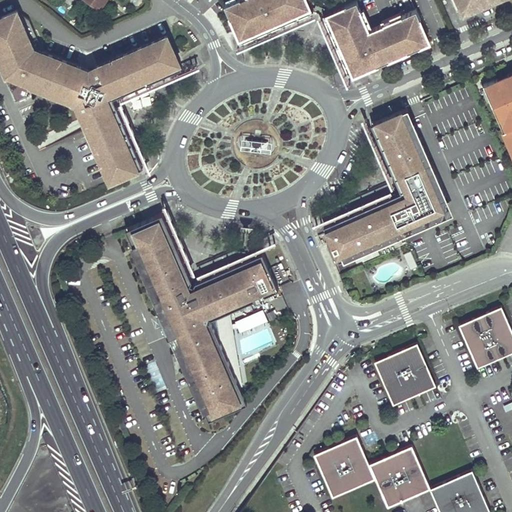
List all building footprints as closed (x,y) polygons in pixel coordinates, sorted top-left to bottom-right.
[(181,61),(169,22),(88,57),(34,37),(24,14),(21,15),(16,0),(13,0),(0,5),(0,58),(16,96),(29,91),(28,87),(30,83),(80,103),(77,110),(104,181),(143,165),(111,89),(181,61)] [(88,0),(100,8),(106,0),(105,0),(88,0)] [(311,0),(225,0),(228,7),(239,32),(312,1),(311,0)] [(337,39),(352,72),(374,63),(374,64),(387,58),(387,57),(405,49),(405,50),(419,45),(418,43),(426,40),(417,20),(419,19),(414,8),(401,14),(401,15),(383,23),(382,22),(369,21),(360,0),(339,0),(323,7),(325,11),(327,16),(331,25),(333,30),(337,39)] [(454,0),(458,10),(462,8),(464,12),(491,0),(454,0)] [(511,70),(487,82),(508,128),(503,130),(511,149),(511,70)] [(394,194),(323,225),(326,231),(330,241),(332,244),(339,260),(350,254),(350,253),(357,250),(357,251),(436,216),(440,206),(444,196),(412,124),(410,125),(407,118),(409,117),(404,107),(370,123),(397,184),(410,189),(408,194),(407,198),(394,194)] [(247,137),(246,146),(257,147),(257,146),(258,147),(268,149),(269,140),(258,139),(258,140),(258,139),(247,137)] [(410,189),(397,184),(400,191),(394,194),(407,198),(408,194),(410,189)] [(163,212),(126,228),(133,244),(137,243),(140,249),(136,251),(157,297),(155,298),(159,306),(162,314),(164,313),(202,402),(205,401),(208,408),(205,409),(209,418),(248,402),(241,386),(243,385),(231,309),(255,298),(256,301),(265,297),(264,294),(267,293),(279,288),(263,251),(200,279),(197,278),(192,278),(163,212)] [(249,228),(248,233),(250,233),(251,232),(252,231),(253,229),(253,227),(253,225),(243,224),(242,226),(242,228),(242,230),(243,231),(244,232),(245,233),(246,228),(249,228)] [(411,249),(403,252),(411,268),(418,265),(411,249)] [(279,288),(267,293),(270,300),(282,295),(279,288)] [(458,322),(477,365),(511,349),(511,328),(501,303),(458,322)] [(241,332),(268,319),(263,309),(235,321),(241,332)] [(393,402),(435,383),(416,340),(374,359),(393,402)] [(191,387),(182,391),(195,421),(204,417),(191,387)] [(358,433),(315,452),(334,495),(377,476),(389,504),(431,486),(412,443),(370,461),(358,433)] [(473,467),(431,486),(442,511),(485,511),(491,509),(473,467)]
